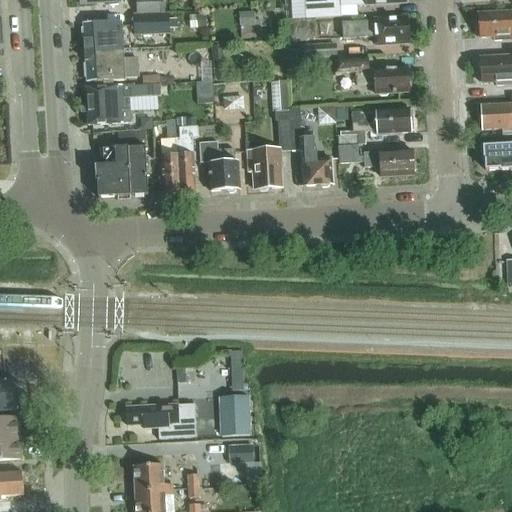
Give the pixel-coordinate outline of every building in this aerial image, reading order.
[(136,0),(137,15),(161,15),(160,0),(136,0)] [(343,18),(342,8),(390,6),(392,3),(407,2),(407,0),(340,0),(341,1),(334,2),(333,0),(305,0),(306,21),(343,18)] [(511,13),(478,16),(479,26),(476,30),(476,35),(480,39),(480,40),(494,39),(494,43),(511,41),(511,13)] [(250,14),(240,14),(240,27),(250,27),(250,14)] [(161,15),(137,15),(137,16),(134,16),(134,37),(171,36),(170,15),(161,15)] [(207,16),(190,17),(191,31),(207,30),(207,16)] [(344,40),(354,39),(374,38),(375,47),(409,45),(408,20),(343,24),(344,40)] [(85,53),(124,50),(123,23),(83,25),(83,29),(82,30),(82,41),(85,41),(85,53)] [(305,59),(339,58),(338,45),(304,46),(305,59)] [(223,46),(212,47),(215,78),(226,77),(223,46)] [(126,82),(125,76),(140,75),(139,58),(124,59),(124,50),(85,53),(86,65),(84,66),(85,79),(87,79),(87,84),(126,82)] [(511,57),(480,60),(481,62),(478,66),(478,71),(481,74),(482,85),(496,84),(496,88),(511,87),(511,57)] [(288,60),(288,72),(301,72),(301,60),(288,60)] [(336,75),(358,74),(358,86),(376,85),(376,96),(379,96),(381,98),(387,98),(390,95),(410,94),(410,91),(412,89),(412,84),(409,81),(409,70),(370,72),(369,60),(335,62),(336,75)] [(144,84),(144,86),(135,87),(135,85),(123,86),(123,87),(86,89),(89,127),(132,125),(131,111),(126,112),(125,100),(141,99),(141,103),(150,102),(150,99),(161,98),(160,84),(144,84)] [(212,84),(197,85),(198,106),(214,105),(212,84)] [(280,151),(281,151),(281,154),(292,153),(290,112),(288,84),(272,85),(273,113),(276,113),(276,123),(278,123),(280,151)] [(244,99),(224,100),(225,112),(244,111),(244,99)] [(511,106),(481,108),(483,132),(511,130),(511,106)] [(301,153),(302,154),(304,189),(334,187),(332,161),(318,162),(317,153),(314,153),(314,139),(303,140),(301,111),(290,112),(292,153),(301,153)] [(410,111),(377,113),(352,114),(353,134),(378,133),(378,138),(395,137),(397,135),(411,135),(411,132),(415,132),(413,112),(410,112),(410,111)] [(147,121),(141,121),(141,132),(145,132),(153,131),(153,126),(147,121)] [(196,156),(194,156),(194,141),(199,140),(199,129),(193,129),(187,129),(183,129),(180,130),(180,140),(178,140),(181,195),(184,195),(186,197),(191,197),(193,194),(196,194),(195,172),(197,172),(196,156)] [(149,197),(145,143),(145,132),(141,132),(138,132),(138,142),(136,142),(136,149),(135,149),(135,154),(129,154),(131,198),(132,198),(149,197)] [(360,136),(338,137),(340,166),(364,164),(365,170),(381,169),(382,180),(414,178),(414,175),(417,172),(416,165),(413,162),(412,152),(364,155),(364,158),(360,158),(359,147),(360,147),(360,136)] [(161,142),(162,158),(160,158),(161,174),(163,174),(164,195),(168,196),(170,198),(175,198),(177,195),(181,195),(178,140),(161,142)] [(219,152),(218,144),(200,145),(201,159),(212,159),(213,164),(210,165),(211,194),(227,193),(230,195),(235,195),(237,192),(240,192),(239,163),(236,163),(235,150),(219,152)] [(281,151),(280,151),(258,152),(258,144),(246,145),(246,154),(248,154),(249,174),(253,174),(254,192),(259,192),(261,194),(267,194),(269,191),(283,190),(281,154),(281,151)] [(511,146),(484,148),(484,162),(485,162),(486,172),(500,171),(500,172),(511,171),(511,146)] [(99,200),(131,198),(129,154),(135,154),(135,149),(101,151),(102,168),(95,168),(96,184),(98,184),(99,200)] [(243,353),(232,353),(233,373),(244,373),(244,371),(243,353)] [(15,381),(0,382),(0,413),(17,412),(15,381)] [(252,437),(250,397),(219,399),(221,438),(252,437)] [(160,441),(196,440),(194,406),(127,409),(127,427),(144,427),(145,430),(160,430),(160,441)] [(0,463),(22,462),(21,441),(19,420),(0,420),(0,463)] [(254,465),(254,446),(230,447),(230,466),(254,465)] [(135,493),(173,492),(173,487),(164,487),(163,474),(164,474),(164,467),(134,469),(135,493)] [(0,502),(1,502),(1,498),(24,497),(23,474),(0,475),(0,502)] [(188,477),(188,493),(200,492),(199,477),(188,477)] [(174,511),(173,497),(173,492),(135,493),(136,511),(174,511)] [(201,499),(200,492),(188,493),(189,500),(201,499)]
